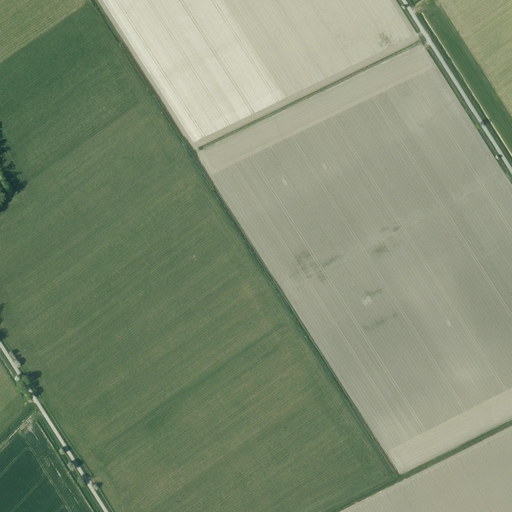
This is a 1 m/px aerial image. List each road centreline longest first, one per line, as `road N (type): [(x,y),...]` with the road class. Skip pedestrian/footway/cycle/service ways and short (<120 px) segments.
road 1 (unclassified): [(402,0),(511,171)]
road 2 (unclassified): [(105,511),(0,344)]
